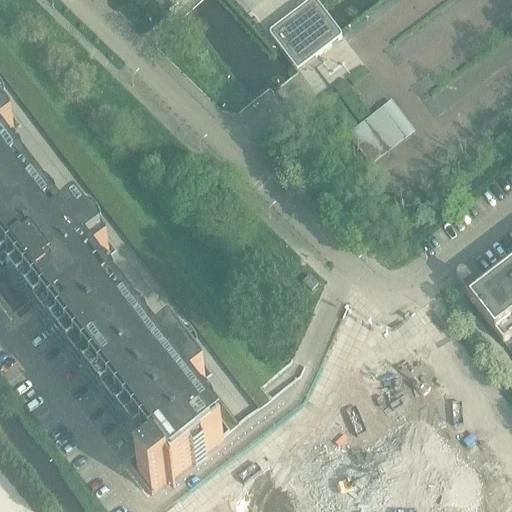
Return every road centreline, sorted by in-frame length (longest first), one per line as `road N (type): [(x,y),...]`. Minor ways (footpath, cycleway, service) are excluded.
road 1 (residential): [(394,296),(352,268),(73,0)]
road 2 (unknown): [(415,286),(419,316),(409,336),(500,446)]
road 3 (residential): [(394,296),(511,211)]
